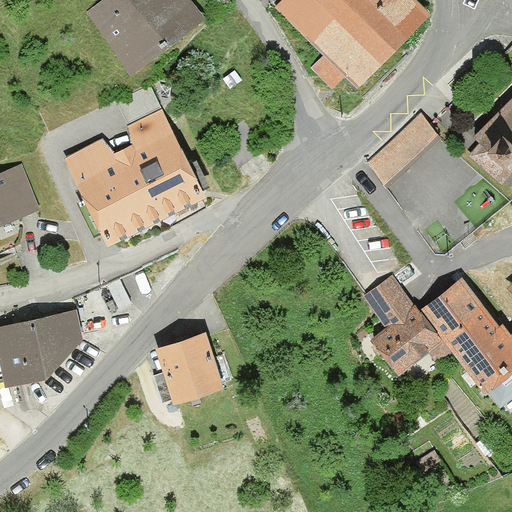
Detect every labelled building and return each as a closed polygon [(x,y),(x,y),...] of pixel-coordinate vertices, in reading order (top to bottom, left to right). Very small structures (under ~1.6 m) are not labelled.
[(179,0),(97,0),(81,11),(124,70),(194,18),(179,0)] [(410,0),(280,0),(272,8),(347,84),(420,9),(410,0)] [(511,86),(460,141),(502,181),(511,170),(511,86)] [(97,139),(58,161),(92,243),(194,194),(156,107),(118,122),(122,145),(106,153),(97,139)] [(438,131),(418,110),(361,164),(382,186),(438,131)] [(18,161),(0,168),(0,222),(34,209),(18,161)] [(383,373),(430,339),(388,275),(356,297),(378,329),(361,340),(383,373)] [(511,277),(501,287),(511,300),(511,277)] [(453,279),(412,305),(470,392),(511,364),(511,331),(509,326),(492,337),(453,279)] [(77,339),(73,315),(0,330),(0,344),(8,381),(45,375),(77,339)] [(204,340),(161,354),(177,401),(219,387),(204,340)]
